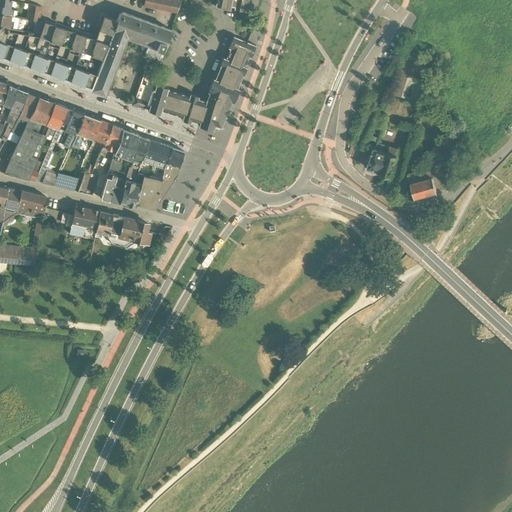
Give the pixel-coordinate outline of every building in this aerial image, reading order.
[(0,0),(0,12),(15,15),(16,9),(9,8),(10,0),(0,0)] [(156,0),(155,7),(169,10),(171,0),(156,0)] [(171,0),(169,10),(175,12),(179,0),(171,0)] [(214,0),(214,4),(228,7),(229,5),(233,6),(233,8),(247,11),(249,0),(214,0)] [(34,19),(38,19),(40,4),(27,2),(26,9),(25,17),(29,18),(34,19)] [(115,19),(89,87),(103,92),(125,36),(137,40),(139,45),(141,49),(144,50),(146,55),(130,103),(142,107),(143,106),(150,85),(170,27),(119,9),(115,19)] [(15,15),(0,12),(0,25),(6,26),(16,28),(18,16),(15,15)] [(94,37),(78,84),(89,87),(115,19),(105,15),(102,14),(94,37)] [(32,31),(38,32),(43,20),(38,19),(34,19),(32,31)] [(38,32),(27,66),(37,69),(53,23),(43,20),(38,32)] [(53,23),(37,69),(48,73),(64,27),(53,23)] [(1,42),(0,44),(0,56),(6,59),(17,28),(16,28),(6,26),(1,42)] [(64,27),(48,73),(58,76),(74,30),(64,27)] [(17,28),(6,59),(17,62),(28,30),(27,30),(17,28)] [(28,30),(17,62),(27,66),(38,32),(32,31),(28,30)] [(74,30),(58,76),(68,80),(84,34),(74,30)] [(84,34),(68,80),(78,84),(94,37),(84,34)] [(204,99),(197,122),(197,123),(196,124),(211,128),(213,124),(219,126),(226,109),(229,100),(231,101),(234,93),(237,87),(235,86),(241,73),(244,65),(243,65),(247,55),(249,56),(254,44),(246,40),(231,34),(227,46),(228,47),(228,49),(224,56),(221,55),(218,64),(219,64),(213,77),(211,76),(206,90),(207,91),(204,99)] [(150,85),(143,106),(146,107),(146,108),(148,109),(156,83),(154,82),(153,86),(150,85)] [(16,86),(7,83),(0,107),(0,111),(6,114),(16,86)] [(156,83),(148,109),(158,112),(159,109),(166,87),(167,86),(156,83)] [(26,90),(16,86),(6,114),(4,119),(8,120),(0,137),(4,140),(16,115),(26,90)] [(159,109),(181,115),(180,118),(184,119),(189,120),(189,119),(197,122),(204,99),(197,97),(197,95),(188,92),(187,94),(166,87),(159,109)] [(21,128),(37,95),(26,90),(16,115),(21,117),(17,126),(21,128)] [(7,159),(2,170),(27,177),(35,158),(45,136),(46,134),(40,131),(53,101),(37,95),(21,128),(7,159)] [(64,105),(53,101),(40,131),(46,134),(45,136),(50,139),(64,105)] [(361,143),(376,110),(377,107),(368,103),(352,139),(361,144),(361,143)] [(70,107),(64,105),(50,139),(41,161),(33,179),(40,180),(45,168),(53,149),(50,148),(54,139),(57,140),(57,139),(70,107)] [(81,112),(70,107),(57,139),(61,141),(61,142),(67,145),(68,142),(81,112)] [(376,110),(361,143),(363,144),(371,147),(373,147),(367,166),(381,171),(380,172),(389,174),(398,147),(378,141),(385,123),(383,122),(386,114),(376,110)] [(98,118),(81,112),(68,142),(86,149),(91,135),(98,118)] [(110,122),(98,118),(91,135),(102,140),(110,122)] [(120,127),(110,122),(102,140),(100,145),(113,150),(120,127)] [(128,130),(120,127),(113,150),(108,166),(116,168),(120,155),(128,130)] [(128,158),(136,133),(128,130),(120,155),(128,158)] [(133,180),(147,137),(136,133),(128,158),(130,158),(124,177),(133,180)] [(152,163),(158,141),(147,137),(133,180),(133,182),(139,184),(142,173),(145,173),(148,162),(152,163)] [(152,163),(163,167),(170,145),(158,141),(152,163)] [(160,178),(154,205),(175,173),(182,149),(170,145),(163,167),(160,178)] [(35,158),(27,177),(33,179),(41,161),(35,158)] [(45,168),(40,180),(51,183),(56,172),(45,168)] [(430,168),(419,171),(425,193),(436,190),(430,168)] [(56,171),(56,172),(51,183),(72,189),(76,177),(56,171)] [(105,176),(99,196),(108,198),(115,175),(115,173),(107,171),(105,176)] [(419,171),(408,174),(414,197),(425,193),(419,171)] [(160,178),(145,173),(142,173),(139,184),(135,202),(153,206),(154,205),(160,178)] [(115,175),(108,198),(117,200),(124,177),(115,175)] [(124,177),(117,200),(135,203),(135,202),(139,184),(133,182),(133,180),(124,177)] [(19,189),(6,186),(1,220),(0,224),(3,224),(5,223),(6,223),(6,221),(7,220),(8,220),(9,220),(10,220),(11,219),(12,218),(13,217),(13,216),(15,216),(15,215),(17,214),(18,212),(16,209),(19,189)] [(19,188),(19,189),(16,209),(18,212),(23,213),(28,214),(30,215),(32,215),(34,215),(37,215),(40,214),(42,214),(45,196),(45,195),(19,188)] [(93,234),(98,209),(74,203),(71,213),(69,225),(67,231),(93,236),(93,234)] [(110,241),(116,213),(98,209),(93,234),(100,236),(101,232),(107,233),(106,234),(110,241)] [(69,225),(71,213),(61,210),(59,220),(64,222),(63,223),(69,225)] [(141,219),(116,213),(110,241),(123,244),(130,240),(131,239),(136,240),(135,244),(141,245),(144,243),(147,232),(147,230),(146,229),(147,223),(146,222),(141,220),(141,219)] [(0,259),(33,263),(40,219),(35,218),(30,245),(0,242),(0,259)] [(60,266),(88,269),(89,262),(61,260),(60,266)]
